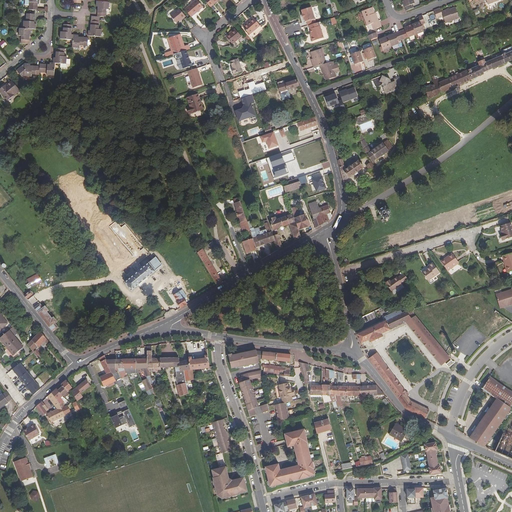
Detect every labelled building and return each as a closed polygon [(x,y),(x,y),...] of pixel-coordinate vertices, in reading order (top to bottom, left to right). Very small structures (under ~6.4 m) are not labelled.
[(37,11),(38,0),(29,0),(29,6),(29,11),(37,11)] [(203,7),(197,0),(195,0),(185,9),(191,18),(203,7)] [(415,3),(413,0),(401,0),(406,11),(413,8),(412,4),(415,3)] [(109,10),(109,2),(106,2),(97,1),(96,7),(98,7),(97,17),(106,17),(106,10),(109,10)] [(316,23),(311,7),(302,10),(303,14),(302,14),(303,19),(304,19),(305,22),(306,22),(308,26),(309,25),(316,23)] [(379,21),(376,13),(375,14),(375,13),(373,7),(362,11),(367,25),(371,24),(374,30),(375,29),(381,27),(379,21)] [(459,18),(456,7),(449,10),(448,9),(441,12),(440,8),(434,11),(437,19),(443,16),(445,23),(459,18)] [(186,17),(179,9),(171,16),(176,23),(179,21),(181,19),(181,20),(186,17)] [(35,24),(35,14),(27,14),(26,21),(24,21),(23,29),(32,29),(36,30),(36,24),(35,24)] [(424,32),(422,25),(425,23),(422,15),(418,17),(420,21),(412,24),(416,35),(424,32)] [(250,35),(260,26),(254,18),(243,27),(250,35)] [(101,37),(101,29),(99,29),(99,22),(91,21),(90,31),(89,31),(88,36),(91,36),(101,37)] [(324,38),(319,22),(316,23),(309,25),(311,34),(310,34),(313,42),(324,38)] [(73,40),(73,35),(71,35),(72,25),(64,24),(63,32),(61,32),(60,39),(73,40)] [(416,35),(412,24),(404,27),(405,30),(401,31),(404,39),(416,35)] [(30,44),(30,35),(32,35),(32,29),(23,29),(19,28),(19,36),(21,36),(21,43),(30,44)] [(232,44),(242,37),(235,29),(226,36),(232,44)] [(402,40),(399,32),(387,37),(391,47),(399,44),(398,42),(402,40)] [(88,46),(88,38),(79,37),(79,35),(73,35),(73,40),(72,47),(80,48),(80,46),(88,46)] [(183,51),(180,41),(181,41),(179,35),(168,38),(172,50),(164,53),(165,57),(183,51)] [(391,47),(387,37),(379,40),(382,47),(383,50),(391,47)] [(505,63),(511,60),(511,46),(501,51),(502,55),(505,63)] [(371,59),(376,57),(372,47),(364,50),(368,62),(372,60),(371,59)] [(66,64),(67,57),(64,57),(65,49),(56,48),(56,58),(54,58),(54,63),(61,64),(61,68),(66,68),(67,64),(66,64)] [(327,63),(322,48),(310,53),(312,59),(314,63),(312,64),(314,67),(320,65),(327,63)] [(358,63),(364,62),(360,51),(351,54),(355,66),(359,65),(358,63)] [(190,61),(188,55),(180,58),(183,69),(193,66),(191,61),(190,61)] [(483,73),(505,63),(502,55),(493,59),(486,62),(485,59),(479,62),(483,73)] [(242,71),(238,59),(230,61),(232,67),(231,68),(233,74),(242,71)] [(339,71),(337,64),(334,65),(333,61),(327,63),(320,65),(321,69),(322,69),(324,74),(326,80),(336,77),(335,73),(339,71)] [(464,83),(484,74),(483,73),(479,62),(478,62),(479,65),(467,70),(461,73),(464,83)] [(54,76),(55,63),(54,63),(50,63),(50,65),(40,64),(40,67),(39,72),(47,73),(47,75),(54,76)] [(39,72),(40,67),(30,66),(31,64),(25,64),(17,71),(23,78),(24,76),(32,77),(32,74),(39,75),(39,72)] [(203,85),(197,68),(187,71),(193,88),(203,85)] [(441,94),(464,83),(461,73),(448,78),(448,79),(438,83),(441,94)] [(391,82),(390,79),(385,77),(384,75),(371,79),(375,88),(381,85),(383,86),(386,93),(398,89),(397,88),(402,86),(399,78),(394,80),(395,81),(391,82)] [(441,94),(438,83),(438,79),(435,79),(433,80),(434,85),(432,85),(425,87),(428,99),(433,97),(441,94)] [(300,86),(297,80),(285,83),(284,80),(277,83),(278,86),(283,100),(290,97),(288,90),(300,86)] [(0,91),(8,101),(20,91),(12,81),(6,86),(5,85),(0,89),(0,91)] [(339,92),(343,102),(358,97),(354,87),(348,90),(348,91),(347,91),(347,90),(346,89),(339,92)] [(261,95),(260,92),(252,95),(254,100),(257,99),(256,97),(261,95)] [(203,109),(198,94),(187,98),(190,107),(188,107),(190,114),(203,109)] [(325,98),(328,107),(339,103),(335,94),(325,98)] [(254,100),(252,95),(241,98),(243,105),(244,106),(243,109),(242,109),(235,111),(239,121),(249,118),(251,122),(257,120),(251,104),(255,103),(254,100)] [(318,125),(315,117),(297,123),(291,125),(292,128),(298,126),(300,131),(318,125)] [(273,132),(271,125),(263,127),(266,135),(273,132)] [(273,132),(266,135),(260,136),(263,142),(264,142),(267,143),(269,148),(278,145),(276,140),(275,137),(273,132)] [(371,151),(364,140),(363,139),(362,135),(358,136),(363,149),(372,161),(372,162),(393,147),(387,139),(371,151)] [(286,168),(287,168),(286,163),(295,160),(292,152),(282,156),(281,153),(266,158),(268,163),(271,162),(274,169),(271,171),(273,178),(287,173),(286,168)] [(343,181),(364,167),(359,160),(347,169),(343,160),(338,162),(340,170),(342,175),(343,180),(343,181)] [(372,162),(372,161),(366,165),(370,171),(368,172),(371,176),(372,175),(373,176),(379,172),(372,162)] [(312,180),(316,192),(326,189),(325,184),(324,185),(323,181),(324,181),(322,177),(312,180)] [(286,192),(301,187),(299,181),(284,187),(286,192)] [(247,220),(240,201),(235,203),(237,209),(236,209),(241,222),(247,220)] [(332,217),(328,205),(319,208),(317,201),(309,204),(313,219),(312,219),(315,228),(331,219),(332,217)] [(309,227),(306,215),(300,217),(297,207),(293,208),(291,209),(293,214),(299,230),(309,227)] [(390,217),(388,214),(389,214),(390,213),(390,212),(390,211),(389,210),(388,210),(387,210),(385,207),(378,211),(381,216),(382,216),(385,220),(390,217)] [(299,230),(293,214),(287,216),(277,219),(276,217),(272,218),(273,221),(270,222),(273,230),(289,224),(295,240),(301,237),(299,230)] [(250,229),(247,220),(241,222),(240,223),(244,233),(250,231),(250,229)] [(273,236),(269,222),(264,224),(266,230),(260,232),(258,228),(256,229),(258,236),(257,237),(254,228),(250,229),(250,231),(253,238),(256,247),(275,241),(273,236)] [(511,237),(511,227),(511,223),(500,226),(502,233),(501,233),(503,240),(511,237)] [(282,248),(278,234),(273,236),(275,241),(278,250),(282,248)] [(256,247),(253,238),(242,242),(246,254),(257,250),(256,247)] [(215,245),(213,241),(205,247),(208,251),(215,245)] [(223,283),(203,249),(198,253),(217,286),(223,283)] [(511,270),(511,252),(502,256),(507,272),(511,270)] [(459,263),(452,253),(447,257),(448,258),(441,262),(447,271),(459,263)] [(131,290),(162,265),(156,257),(125,282),(131,290)] [(33,266),(28,259),(24,261),(30,268),(33,266)] [(440,273),(433,263),(429,265),(430,267),(422,272),(428,281),(440,273)] [(449,272),(452,275),(462,266),(460,263),(449,272)] [(29,283),(40,278),(38,274),(27,279),(29,283)] [(402,284),(405,282),(401,275),(398,278),(397,277),(391,281),(390,281),(386,284),(391,291),(392,291),(402,284)] [(28,289),(42,281),(40,277),(40,278),(29,283),(26,285),(28,289)] [(404,287),(402,284),(392,291),(394,295),(404,287)] [(511,293),(511,290),(495,295),(499,309),(503,308),(502,306),(505,306),(505,307),(511,305),(511,293)] [(187,304),(179,293),(173,296),(181,308),(187,304)] [(52,319),(47,312),(48,311),(45,306),(43,308),(40,303),(34,308),(53,332),(59,328),(55,323),(57,322),(54,317),(52,319)] [(450,358),(410,310),(402,313),(401,311),(396,311),(384,317),(385,321),(357,334),(361,344),(369,340),(370,343),(383,336),(382,333),(406,322),(441,366),(450,358)] [(465,352),(484,325),(468,314),(468,313),(448,341),(465,352)] [(11,330),(15,336),(19,333),(15,327),(11,330)] [(23,348),(9,331),(0,337),(0,338),(14,356),(23,348)] [(41,345),(44,342),(46,344),(48,346),(51,344),(40,331),(28,345),(29,346),(32,350),(32,351),(37,346),(39,348),(41,345)] [(160,368),(160,358),(151,359),(151,346),(147,346),(147,352),(147,357),(147,368),(148,372),(160,372),(160,368)] [(42,356),(36,350),(33,352),(39,359),(42,356)] [(258,359),(256,351),(256,350),(250,351),(250,356),(241,356),(240,359),(233,359),(233,368),(239,366),(239,367),(259,363),(258,359)] [(269,360),(270,352),(256,351),(258,359),(269,360)] [(290,362),(291,354),(277,353),(276,361),(290,362)] [(397,381),(377,353),(369,359),(398,398),(406,409),(425,419),(429,410),(424,407),(410,401),(405,393),(406,392),(397,381)] [(106,360),(106,359),(104,355),(99,358),(107,374),(100,377),(104,387),(107,385),(114,382),(115,385),(116,388),(123,403),(122,406),(123,408),(127,406),(119,387),(116,381),(112,373),(106,360)] [(210,368),(209,361),(208,361),(207,355),(205,356),(205,358),(192,360),(191,357),(189,357),(189,360),(190,370),(184,371),(186,381),(194,380),(193,370),(201,369),(210,368)] [(147,376),(148,381),(142,383),(147,395),(153,392),(149,382),(150,382),(152,381),(151,379),(148,372),(147,368),(147,357),(143,357),(143,359),(136,359),(136,368),(143,368),(144,371),(146,377),(147,376)] [(179,362),(179,358),(160,358),(160,368),(175,367),(176,377),(174,377),(175,381),(176,381),(177,385),(176,385),(179,397),(189,394),(186,383),(186,381),(184,371),(180,371),(179,362)] [(136,368),(136,359),(122,360),(122,366),(126,374),(131,374),(131,373),(138,373),(136,368)] [(115,368),(115,360),(106,360),(112,373),(115,373),(114,368),(115,368)] [(122,366),(122,360),(115,360),(115,368),(118,368),(122,377),(126,375),(126,374),(122,366)] [(190,370),(189,360),(179,362),(180,371),(184,371),(190,370)] [(307,376),(306,372),(310,371),(308,365),(299,362),(306,389),(309,389),(309,383),(307,376)] [(20,378),(27,372),(20,363),(12,369),(20,378)] [(1,364),(0,364),(0,377),(18,406),(24,402),(1,364)] [(286,367),(275,366),(274,373),(284,374),(284,377),(289,377),(290,371),(286,370),(286,367)] [(259,407),(250,380),(262,377),(261,371),(248,373),(241,376),(243,382),(239,383),(248,412),(255,411),(254,408),(259,407)] [(34,380),(27,372),(20,378),(19,378),(21,380),(22,379),(23,380),(27,386),(34,380)] [(484,447),(511,408),(509,407),(511,402),(511,391),(490,377),(482,388),(497,398),(490,408),(486,414),(476,428),(474,432),(470,438),(484,447)] [(81,394),(92,385),(88,378),(72,392),(77,401),(83,397),(81,394)] [(41,388),(34,380),(27,386),(26,387),(29,390),(34,395),(41,388)] [(67,392),(72,388),(66,380),(61,385),(63,386),(67,392)] [(295,395),(294,389),(291,390),(291,389),(289,388),(288,383),(279,385),(280,389),(279,390),(281,398),(282,398),(292,396),(295,395)] [(321,394),(322,385),(310,385),(310,395),(322,395),(321,394)] [(330,395),(330,386),(322,385),(321,394),(322,395),(323,395),(326,395),(330,395)] [(384,395),(376,385),(360,386),(361,396),(363,396),(377,395),(384,395)] [(67,392),(63,386),(58,390),(63,396),(67,392)] [(334,407),(337,406),(343,405),(340,396),(338,396),(338,386),(330,386),(330,395),(331,400),(334,407)] [(361,396),(360,386),(351,386),(338,386),(338,396),(348,396),(357,396),(361,396)] [(64,398),(63,396),(58,390),(57,389),(52,393),(58,402),(60,405),(63,403),(64,402),(63,401),(65,399),(64,398)] [(8,402),(12,399),(7,391),(3,394),(2,394),(0,395),(0,408),(9,403),(8,402)] [(51,422),(57,419),(60,426),(68,422),(65,416),(65,415),(64,414),(62,409),(60,405),(58,402),(52,393),(48,396),(57,409),(47,414),(48,415),(51,422)] [(43,406),(45,405),(42,401),(40,403),(36,407),(43,416),(47,413),(43,406)] [(288,411),(286,403),(283,403),(275,405),(273,405),(274,408),(275,408),(278,417),(276,418),(277,421),(294,418),(292,410),(288,411)] [(62,409),(64,414),(65,415),(71,412),(68,406),(65,407),(62,409)] [(127,406),(123,408),(120,409),(124,416),(126,421),(121,423),(120,419),(112,423),(117,434),(125,430),(129,429),(131,433),(138,430),(127,406)] [(331,429),(328,419),(314,423),(317,433),(331,429)] [(228,437),(222,420),(212,422),(217,440),(228,437)] [(408,431),(396,423),(389,434),(402,442),(408,431)] [(39,434),(34,424),(30,426),(30,427),(27,429),(23,431),(29,440),(39,434)] [(511,431),(505,428),(494,451),(511,459),(511,431)] [(315,475),(313,469),(314,469),(312,462),(311,462),(307,443),(307,442),(304,429),(285,434),(288,447),(294,446),(299,465),(280,470),(278,464),(265,467),(270,487),(283,483),(299,479),(299,480),(310,477),(309,476),(315,475)] [(232,450),(228,437),(217,440),(221,454),(232,450)] [(438,466),(435,450),(437,450),(435,443),(425,445),(426,452),(427,451),(430,468),(429,468),(430,475),(441,473),(440,466),(438,466)] [(48,460),(54,458),(56,464),(59,463),(56,454),(44,459),(47,467),(50,466),(48,460)] [(379,455),(371,456),(373,464),(379,462),(382,461),(379,455)] [(411,470),(408,455),(401,456),(404,471),(411,470)] [(373,464),(371,456),(359,459),(360,461),(360,462),(361,466),(373,464)] [(33,477),(29,466),(31,465),(30,462),(28,463),(26,457),(14,462),(21,481),(33,477)] [(247,490),(244,478),(232,480),(229,478),(226,467),(212,470),(214,478),(213,478),(217,494),(217,496),(222,499),(240,494),(248,492),(247,490)] [(354,498),(354,489),(347,489),(347,500),(354,500),(354,505),(358,505),(358,499),(358,498),(357,498),(354,498)] [(366,498),(366,489),(357,489),(358,498),(366,498)] [(374,498),(374,489),(366,489),(366,498),(374,498)] [(397,503),(397,489),(389,489),(390,503),(397,503)] [(415,497),(415,489),(407,490),(407,504),(415,504),(415,497)] [(449,511),(447,498),(448,498),(446,489),(434,491),(435,498),(431,498),(433,508),(433,511),(449,511)] [(40,497),(38,492),(33,491),(30,495),(32,500),(37,501),(40,497)] [(335,502),(335,495),(335,491),(327,491),(328,495),(325,495),(325,503),(335,502)] [(317,505),(315,494),(308,496),(310,507),(317,505)] [(310,507),(308,496),(301,497),(303,507),(299,508),(300,511),(304,511),(304,508),(310,507)] [(297,508),(295,499),(287,501),(287,502),(289,509),(289,510),(297,508)] [(283,511),(285,511),(284,510),(289,509),(287,502),(274,505),(275,511),(283,511)]
